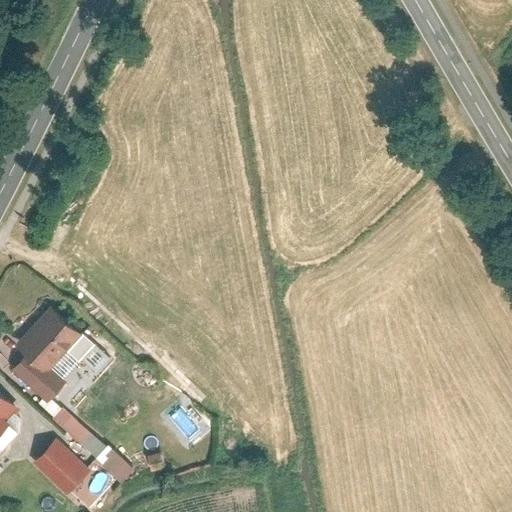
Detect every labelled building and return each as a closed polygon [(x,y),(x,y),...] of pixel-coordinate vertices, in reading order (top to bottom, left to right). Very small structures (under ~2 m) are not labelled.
[(80,330),(50,303),(18,338),(27,347),(48,366),(50,364),(67,345),(80,330)] [(92,340),(80,330),(67,345),(78,355),(92,340)] [(48,366),(27,347),(11,365),(46,397),(63,377),(50,364),(48,366)] [(0,386),(0,420),(3,417),(17,402),(0,386)] [(50,418),(95,457),(106,444),(61,405),(50,418)] [(0,446),(16,429),(3,417),(0,420),(0,446)] [(87,467),(56,437),(36,458),(67,488),(87,467)] [(123,456),(107,443),(106,444),(95,457),(110,470),(123,456)]
